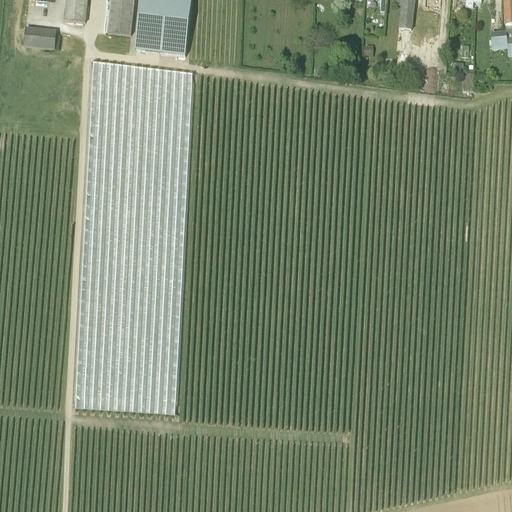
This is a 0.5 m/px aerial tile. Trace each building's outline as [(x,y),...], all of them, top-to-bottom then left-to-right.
[(87,0),(67,0),(65,23),(85,25),(87,0)] [(111,0),(108,35),(130,38),(131,38),(135,0),(111,0)] [(141,0),(135,53),(186,59),(192,5),(152,0),(141,0)] [(396,54),(409,55),(411,32),(412,32),(415,0),(402,0),(402,7),(396,54)] [(417,0),(417,7),(424,7),(424,17),(422,17),(420,34),(436,35),(439,35),(440,20),(441,0),(417,0)] [(26,30),(24,48),(55,51),(56,33),(26,30)] [(492,52),(507,51),(506,33),(491,34),(492,52)] [(364,59),(373,59),(373,46),(364,47),(364,59)] [(453,73),(463,73),(464,64),(453,64),(453,73)] [(462,93),(473,93),(474,93),(474,75),(462,75),(462,93)]
